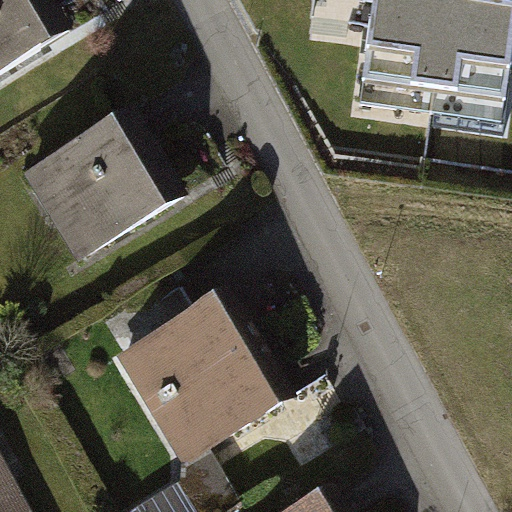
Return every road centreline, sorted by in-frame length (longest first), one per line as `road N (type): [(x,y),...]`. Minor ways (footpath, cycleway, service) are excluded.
road 1 (residential): [(201,0),(469,511)]
road 2 (track): [(511,207),(300,182)]
